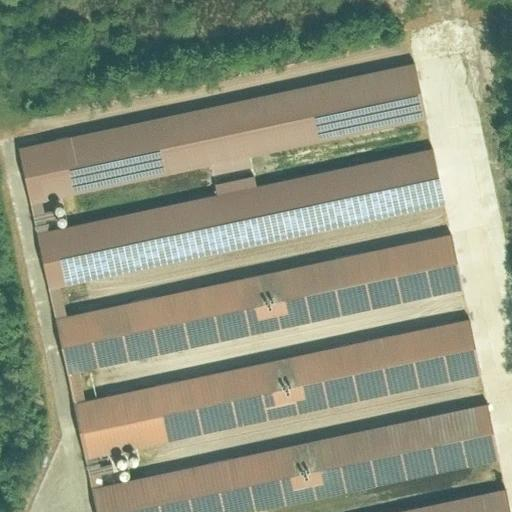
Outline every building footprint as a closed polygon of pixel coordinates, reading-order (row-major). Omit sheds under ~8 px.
[(420,57),(25,143),(37,199),(432,113),(420,57)] [(438,145),(44,230),(56,286),(450,200),(438,145)] [(456,228),(60,314),(72,369),(468,283),(456,228)] [(473,314),(78,400),(90,455),(485,369),(473,314)] [(492,402),(96,488),(101,511),(244,511),(504,456),(492,402)] [(511,511),(511,485),(387,511),(511,511)]
